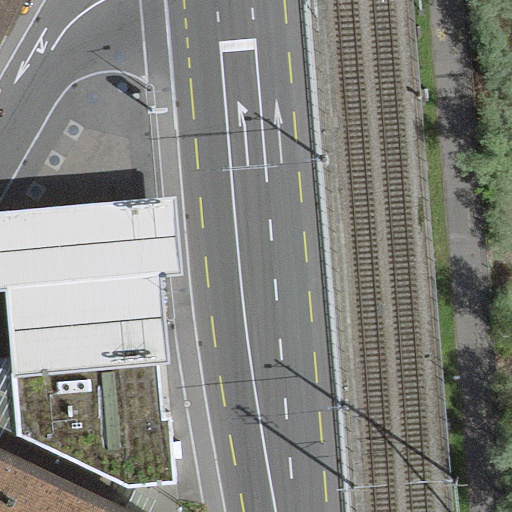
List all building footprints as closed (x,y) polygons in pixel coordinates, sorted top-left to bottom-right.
[(0,0),(0,44),(25,0),(0,0)] [(0,292),(9,292),(14,349),(168,337),(164,281),(176,280),(169,199),(0,212),(0,292)] [(176,475),(168,337),(14,349),(18,399),(176,475)] [(0,511),(44,511),(61,478),(0,448),(0,511)] [(132,511),(61,478),(44,511),(132,511)]
